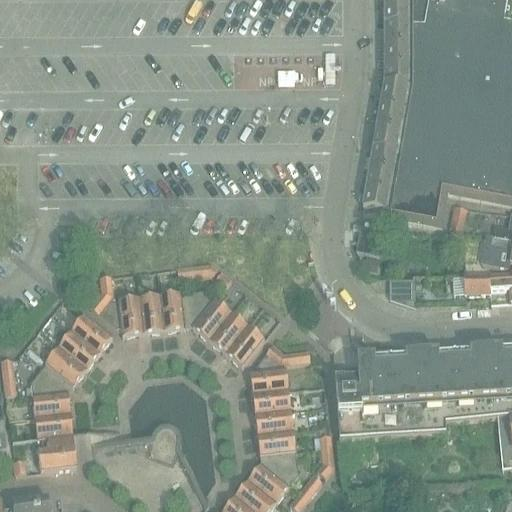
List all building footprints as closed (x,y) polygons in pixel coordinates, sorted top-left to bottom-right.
[(383,0),(383,29),(412,29),(422,29),(427,0),(383,0)] [(511,209),(511,23),(504,22),(507,0),(427,0),(422,29),(412,29),(412,91),(400,156),(388,223),(389,223),(388,223),(440,232),(446,198),(511,209)] [(383,87),(372,151),(400,156),(412,91),(412,29),(383,29),(383,87)] [(363,218),(388,223),(400,156),(372,151),(361,212),(364,213),(363,218)] [(460,235),(465,213),(453,211),(448,233),(460,235)] [(360,233),(355,256),(379,261),(384,238),(360,233)] [(366,261),(364,273),(377,276),(379,264),(366,261)] [(211,282),(217,275),(211,270),(176,274),(177,284),(208,281),(211,282)] [(511,307),(511,306),(511,277),(490,280),(463,281),(464,300),(490,299),(489,295),(510,294),(511,307)] [(215,286),(223,293),(224,294),(231,285),(223,279),(221,278),(215,286)] [(100,283),(101,298),(112,301),(110,281),(100,283)] [(413,287),(389,287),(389,305),(413,312),(413,287)] [(199,297),(181,299),(184,327),(190,326),(195,330),(214,306),(205,298),(202,297),(199,297)] [(101,298),(90,312),(98,319),(112,301),(101,298)] [(181,299),(160,302),(164,337),(185,334),(184,327),(181,299)] [(112,301),(98,319),(117,333),(121,333),(118,306),(113,307),(112,301)] [(160,302),(139,304),(144,339),(164,337),(160,302)] [(122,342),(144,339),(139,304),(118,306),(121,333),(122,342)] [(214,306),(195,330),(192,334),(208,346),(230,319),(214,306)] [(230,319),(208,346),(225,359),(247,331),(230,319)] [(84,321),(71,338),(98,359),(112,343),(84,321)] [(247,331),(225,359),(242,373),(263,345),(247,331)] [(71,338),(58,353),(85,375),(98,359),(71,338)] [(272,351),(265,359),(279,370),(283,360),(272,351)] [(58,353),(45,369),(67,388),(72,392),(85,375),(58,353)] [(445,429),(508,423),(511,422),(511,354),(355,366),(356,381),(332,383),(339,445),(445,438),(445,429)] [(308,357),(283,360),(279,370),(285,370),(310,367),(308,357)] [(265,359),(255,372),(256,378),(286,375),(285,370),(279,370),(265,359)] [(6,402),(15,400),(11,365),(1,366),(6,402)] [(45,369),(31,388),(32,402),(64,398),(63,392),(67,388),(45,369)] [(250,379),(253,399),(288,395),(286,375),(256,378),(250,379)] [(255,420),(290,416),(288,395),(253,399),(255,420)] [(64,398),(32,402),(35,423),(70,419),(68,398),(64,399),(64,398)] [(290,416),(255,420),(257,441),(293,437),(290,416)] [(35,423),(37,444),(73,440),(70,419),(35,423)] [(266,461),(295,458),(293,437),(257,441),(259,462),(266,461)] [(39,456),(39,460),(41,477),(76,473),(73,440),(37,444),(46,443),(48,455),(39,456)] [(321,455),(331,454),(329,441),(319,442),(321,455)] [(331,454),(321,455),(322,468),(316,476),(325,483),(333,472),(331,454)] [(295,458),(266,461),(267,468),(263,472),(288,492),(298,480),(295,458)] [(15,480),(24,479),(23,466),(13,467),(15,480)] [(361,466),(349,468),(350,482),(363,481),(361,466)] [(288,492),(263,472),(260,470),(248,486),(276,508),(288,492)] [(298,500),(306,507),(322,487),(313,480),(298,500)] [(248,486),(236,501),(250,511),(272,511),(276,508),(248,486)] [(291,511),(301,511),(306,507),(298,500),(289,511),(291,511)] [(250,511),(236,501),(227,511),(250,511)]
